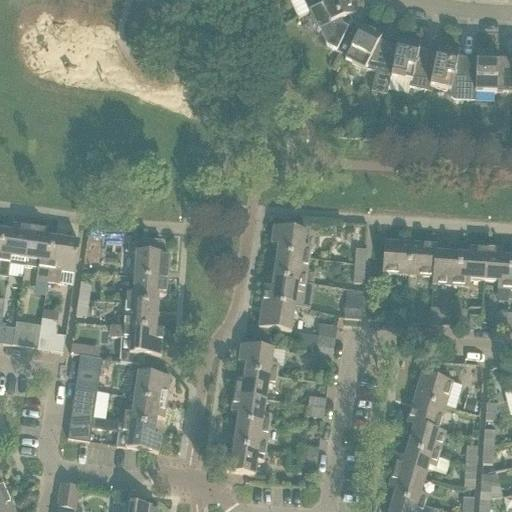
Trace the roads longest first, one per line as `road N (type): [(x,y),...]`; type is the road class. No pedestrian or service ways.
road 1 (residential): [(327,511),(348,358),(373,338),(511,348)]
road 2 (residential): [(49,465),(60,375),(0,365)]
road 3 (residential): [(188,484),(49,465)]
